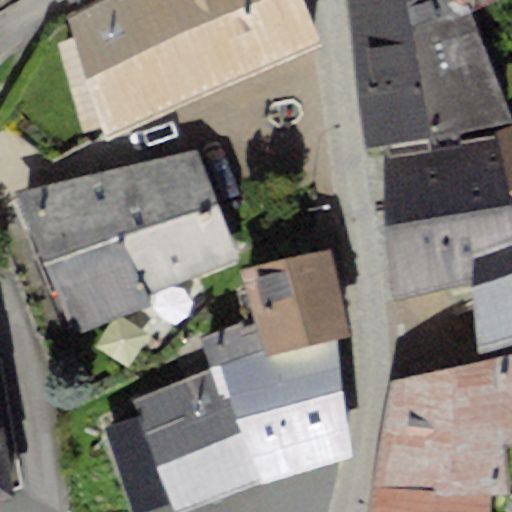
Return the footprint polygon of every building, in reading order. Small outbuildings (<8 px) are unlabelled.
[(0,0),(0,9),(15,0),(0,0)] [(67,34),(53,41),(78,128),(94,124),(96,134),(321,39),(304,0),(92,0),(64,16),(67,34)] [(344,0),(359,141),(421,138),(510,113),(467,0),(344,0)] [(511,123),(491,131),(511,217),(511,123)] [(511,217),(491,131),(380,152),(383,189),(390,298),(470,278),(469,257),(511,237),(511,217)] [(196,150),(16,195),(41,261),(67,329),(144,300),(140,287),(234,255),(212,196),(196,150)] [(511,237),(469,257),(470,278),(471,298),(475,347),(511,336),(511,237)] [(328,245),(239,264),(252,317),(266,364),(324,346),(349,339),(334,269),(328,245)] [(193,333),(207,364),(253,480),(343,451),(329,366),(324,346),(266,364),(252,317),(193,333)] [(511,356),(421,375),(394,380),(374,484),(488,490),(507,491),(500,443),(511,441),(511,356)] [(0,359),(0,488),(20,486),(10,420),(0,359)] [(132,413),(94,427),(127,511),(141,511),(163,504),(166,511),(170,511),(253,480),(207,364),(125,396),(132,413)] [(487,511),(488,490),(374,484),(369,511),(487,511)]
